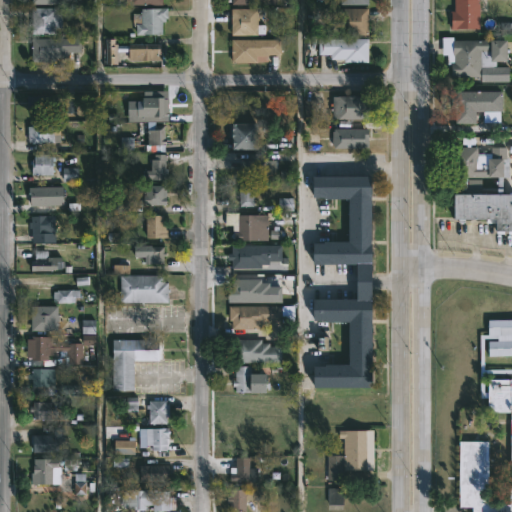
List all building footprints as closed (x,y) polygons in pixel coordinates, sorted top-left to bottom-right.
[(480,0),(480,27),(453,27),(454,10),(456,10),(456,0),(480,0)] [(57,8),(57,15),(63,15),(63,29),(57,29),(57,36),(32,35),(33,8),(57,8)] [(370,34),(342,34),(342,8),(370,8),(370,34)] [(164,22),(163,36),(136,35),(136,27),(133,27),(134,13),(142,13),(142,9),(169,9),(169,19),(167,19),(167,22),(164,22)] [(260,18),(259,25),(267,25),(266,35),(232,35),(233,10),(259,10),(259,18),(260,18)] [(455,37),(455,39),(493,39),(494,40),(494,39),(510,39),(510,60),(497,60),(497,66),(510,66),(510,82),(482,81),(482,76),(453,76),(453,64),(448,64),(448,54),(444,54),(444,37),(455,37)] [(370,42),(370,61),(346,61),(346,59),(332,59),(332,54),(320,54),(320,38),(370,38),(370,42)] [(55,63),(32,62),(33,39),(83,40),(82,53),(70,53),(70,60),(55,59),(55,63)] [(116,39),(116,44),(118,44),(118,46),(130,46),(130,44),(163,44),(162,61),(129,60),(130,52),(118,52),(118,64),(106,64),(106,39),(116,39)] [(258,64),(232,64),(233,40),(282,41),(282,56),(270,56),(270,57),(267,57),(267,60),(258,60),(258,64)] [(504,91),(504,111),(477,111),(477,123),(456,123),(456,107),(453,107),(453,91),(504,91)] [(357,94),(371,97),(370,120),(341,119),(341,117),(334,117),(334,95),(357,94)] [(60,96),(60,98),(77,98),(77,113),(67,113),(67,105),(62,105),(62,116),(54,116),(54,114),(33,113),(33,107),(28,107),(29,95),(60,96)] [(166,97),(166,98),(170,98),(170,116),(138,116),(139,101),(145,101),(145,97),(166,97)] [(304,116),(317,116),(316,100),(304,101),(304,116)] [(55,132),(56,142),(32,143),(32,141),(29,141),(28,126),(33,126),(33,124),(61,123),(61,132),(55,132)] [(166,124),(166,138),(168,138),(166,153),(142,152),(142,141),(149,141),(149,129),(156,129),(156,124),(166,124)] [(261,125),(260,150),(235,149),(235,142),(229,142),(230,124),(261,125)] [(370,148),(328,147),(328,140),(333,140),(334,131),(336,131),(336,128),(370,128),(370,148)] [(508,147),(506,191),(501,191),(501,177),(468,176),(468,187),(453,187),(452,158),(454,158),(454,146),(479,147),(479,155),(491,155),(491,147),(508,147)] [(50,154),(50,155),(54,155),(54,175),(33,174),(33,159),(36,159),(36,153),(50,154)] [(263,154),(263,160),(277,160),(277,172),(280,172),(280,179),(240,179),(240,160),(249,160),(249,153),(263,154)] [(167,155),(166,180),(141,180),(141,170),(151,170),(151,160),(155,160),(155,154),(167,155)] [(77,168),(62,168),(62,182),(77,181),(77,168)] [(370,174),(369,242),(371,242),(370,387),(312,386),(312,364),(346,364),(346,320),(310,320),(310,297),(354,297),(355,263),(312,262),(312,242),(321,242),(321,239),(346,239),(346,196),(303,196),(303,183),(311,183),(311,174),(370,174)] [(255,184),(255,206),(240,206),(241,184),(255,184)] [(166,185),(166,189),(169,189),(169,205),(144,205),(144,194),(147,195),(147,185),(166,185)] [(54,187),(54,189),(57,189),(58,205),(33,205),(33,196),(30,197),(30,187),(54,187)] [(511,193),(511,234),(510,234),(510,230),(501,230),(501,218),(498,218),(498,223),(487,223),(487,218),(467,218),(467,223),(460,223),(460,218),(456,218),(456,193),(511,193)] [(292,211),(293,198),(278,198),(278,211),(292,211)] [(270,231),(270,240),(235,239),(236,231),(240,232),(240,225),(226,225),(226,212),(270,215),(270,231)] [(55,214),(56,242),(33,243),(32,228),(28,228),(28,221),(33,221),(33,215),(55,214)] [(165,214),(165,226),(167,226),(167,237),(147,237),(147,214),(165,214)] [(283,245),(283,260),(270,260),(270,265),(263,265),(263,269),(232,268),(232,259),(230,259),(230,254),(232,254),(232,244),(283,245)] [(163,246),(134,246),(134,257),(144,257),(144,264),(163,264),(163,246)] [(48,250),(48,256),(63,256),(63,269),(36,271),(36,269),(32,269),(32,261),(36,261),(35,250),(48,250)] [(166,284),(166,302),(117,300),(118,274),(162,275),(162,281),(166,281),(166,284)] [(263,278),(263,282),(271,282),(271,286),(283,286),(283,302),(232,302),(231,286),(233,286),(233,278),(263,278)] [(77,290),(53,290),(53,303),(77,303),(77,290)] [(59,306),(58,314),(60,314),(59,331),(32,330),(32,305),(59,306)] [(283,305),(284,322),(270,322),(270,325),(263,325),(263,329),(232,329),(232,320),(230,320),(230,305),(283,305)] [(511,334),(503,334),(491,334),(490,319),(511,319),(511,334)] [(54,336),(54,343),(84,343),(84,344),(95,345),(95,360),(83,360),(83,364),(60,365),(59,357),(66,357),(67,351),(53,351),(53,355),(49,355),(49,360),(33,360),(33,357),(26,357),(27,339),(32,339),(32,336),(54,336)] [(131,390),(111,390),(111,339),(158,340),(158,361),(132,360),(131,390)] [(263,339),(263,343),(271,343),(271,346),(283,346),(283,362),(238,363),(238,339),(263,339)] [(511,355),(486,356),(486,341),(511,340),(511,355)] [(252,366),(252,374),(254,374),(254,377),(253,377),(253,392),(237,392),(237,387),(234,386),(234,380),(237,380),(237,366),(252,366)] [(56,368),(56,395),(32,395),(32,378),(27,378),(27,374),(33,374),(33,368),(56,368)] [(479,435),(479,439),(486,439),(485,503),(507,504),(508,487),(511,487),(511,466),(509,466),(509,410),(486,410),(487,377),(510,378),(510,388),(511,388),(511,511),(469,511),(470,506),(456,506),(457,439),(467,439),(467,430),(479,430),(479,435)] [(137,397),(124,397),(124,410),(137,410),(137,397)] [(161,400),(167,400),(167,404),(171,404),(170,417),(168,417),(168,423),(149,423),(150,409),(147,409),(147,405),(150,405),(150,400),(161,400)] [(52,402),(52,407),(55,407),(55,413),(52,413),(52,419),(35,419),(35,411),(33,411),(34,402),(52,402)] [(140,426),(140,428),(170,427),(170,444),(168,444),(168,450),(148,450),(148,447),(152,447),(153,443),(147,443),(147,447),(139,447),(140,430),(133,430),(131,428),(133,428),(133,426),(140,426)] [(58,452),(34,452),(35,435),(55,435),(55,429),(66,429),(65,447),(58,447),(58,452)] [(377,434),(377,470),(345,470),(345,480),(328,480),(328,455),(344,455),(344,438),(339,438),(339,430),(377,431),(377,434)] [(135,437),(135,440),(137,440),(136,454),(115,454),(116,439),(129,440),(129,437),(135,437)] [(256,482),(257,469),(248,468),(248,456),(235,456),(235,466),(230,466),(229,482),(256,482)] [(60,485),(32,484),(34,459),(60,459),(60,485)] [(151,464),(170,465),(170,469),(175,469),(175,477),(170,477),(170,481),(143,481),(143,464),(151,464)] [(84,482),(73,483),(75,495),(86,494),(84,482)] [(342,505),(342,488),(328,488),(327,505),(342,505)] [(170,489),(170,496),(172,496),(172,507),(171,507),(171,511),(154,511),(154,505),(145,505),(145,510),(133,510),(133,504),(127,504),(128,491),(170,489)] [(247,499),(247,511),(237,511),(237,508),(230,508),(230,503),(228,503),(228,495),(231,495),(231,489),(256,490),(256,499),(247,499)]
